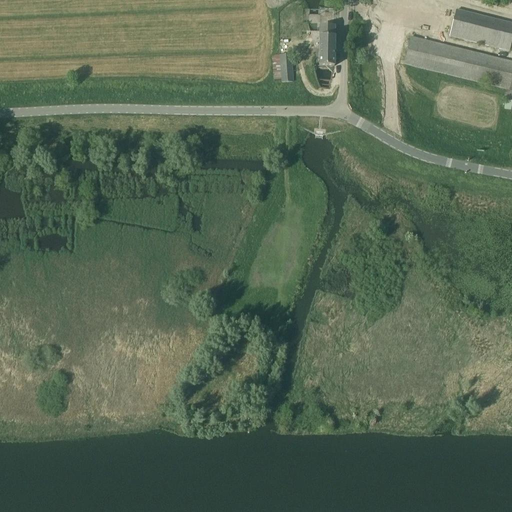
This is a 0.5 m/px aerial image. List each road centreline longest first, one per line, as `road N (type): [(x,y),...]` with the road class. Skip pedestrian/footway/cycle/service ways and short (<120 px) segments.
road 1 (tertiary): [(0,114),(337,113)]
road 2 (tertiary): [(511,176),(426,157),(337,113)]
